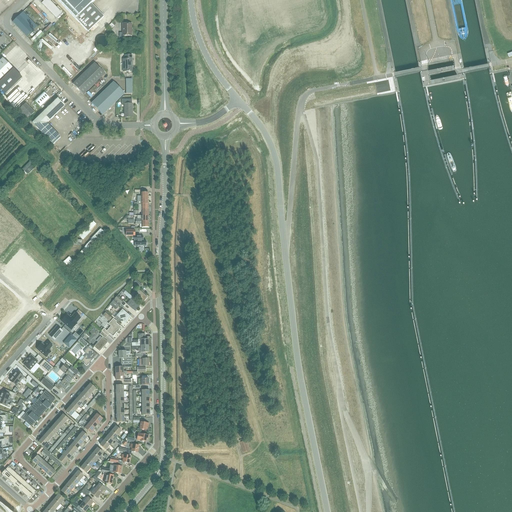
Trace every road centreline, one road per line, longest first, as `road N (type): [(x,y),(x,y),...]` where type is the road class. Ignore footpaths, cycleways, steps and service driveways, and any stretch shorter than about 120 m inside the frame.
road 1 (unclassified): [(340,397),(313,139),(302,104),(308,92)]
road 2 (tertiary): [(327,511),(283,235)]
road 3 (residential): [(99,511),(156,446),(154,329),(141,316)]
road 4 (tertiary): [(125,511),(164,456),(163,304)]
road 5 (unclassified): [(152,126),(100,122),(11,32),(8,19),(25,0)]
road 6 (residential): [(52,488),(18,454),(97,364)]
road 7 (tertiary): [(163,304),(165,138)]
road 8 (unclassified): [(283,235),(297,105),(308,92)]
road 9 (tertiary): [(283,235),(275,155),(238,100)]
road 10 (residential): [(52,488),(107,422),(108,372)]
